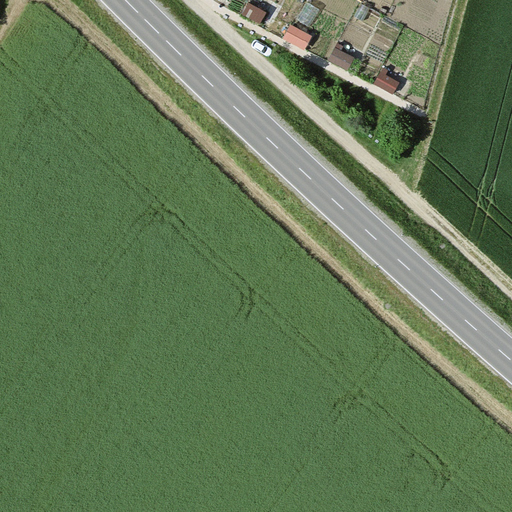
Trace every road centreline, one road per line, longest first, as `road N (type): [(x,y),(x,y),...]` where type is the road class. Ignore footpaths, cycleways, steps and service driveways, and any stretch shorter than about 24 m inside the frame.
road 1 (secondary): [(120,0),(357,228),(511,360)]
road 2 (track): [(511,286),(194,0)]
